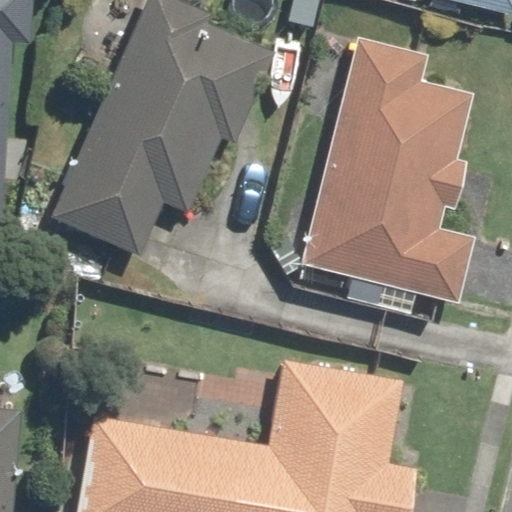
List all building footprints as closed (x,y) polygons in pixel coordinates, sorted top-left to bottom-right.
[(22,41),(23,0),(0,0),(0,199),(7,41),(22,41)] [(177,0),(132,0),(41,215),(131,253),(153,203),(179,214),(212,136),(226,142),(265,50),(200,23),(205,11),(177,0)] [(449,0),(507,14),(510,0),(449,0)] [(418,50),(344,32),(288,261),(450,301),(467,233),(431,225),(465,88),(412,75),(418,50)] [(397,511),(405,466),(380,462),(395,379),(270,357),(255,443),(84,414),(67,511),(397,511)] [(0,511),(3,511),(12,408),(0,407),(0,511)]
